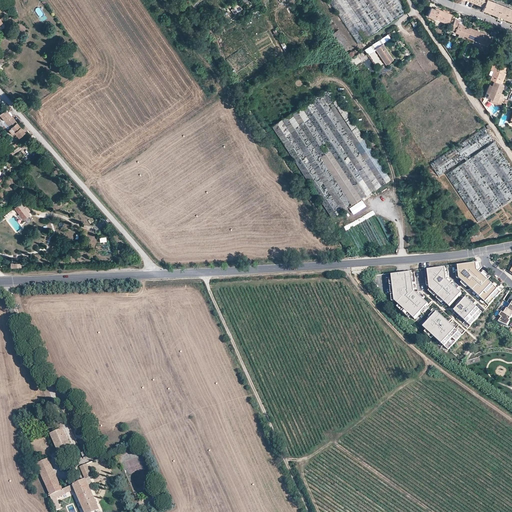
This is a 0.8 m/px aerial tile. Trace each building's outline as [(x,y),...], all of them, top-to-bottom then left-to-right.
[(491,8),(494,2),(490,0),(485,0),(483,7),(482,9),(490,12),(491,8)] [(497,15),(502,5),(494,2),(491,8),(490,12),(497,15)] [(505,18),(510,8),(502,5),(497,15),(505,18)] [(436,19),(439,10),(431,7),(427,16),(436,19)] [(445,12),(443,11),(439,9),(439,10),(436,19),(448,24),(452,14),(445,12)] [(459,23),(459,21),(460,20),(455,19),(451,29),(456,31),(459,23)] [(472,28),(463,25),(459,23),(456,31),(455,32),(467,37),(467,38),(468,38),(472,28)] [(483,44),(487,35),(488,35),(472,28),(468,38),(483,44)] [(331,34),(341,48),(348,43),(338,29),(331,34)] [(375,47),(390,37),(387,33),(372,43),(375,47)] [(487,35),(483,44),(483,45),(487,47),(491,36),(487,35)] [(364,49),(368,54),(375,49),(371,43),(364,49)] [(382,43),(375,48),(386,63),(393,58),(382,43)] [(353,57),(352,55),(352,56),(351,56),(350,55),(349,55),(349,54),(349,53),(349,52),(349,51),(350,51),(351,51),(352,51),(348,45),(342,50),(349,60),(353,57)] [(493,70),(489,79),(493,80),(501,83),(505,73),(504,72),(506,67),(493,62),(490,69),(493,70)] [(504,84),(501,83),(493,80),(492,85),(489,84),(486,92),(488,93),(487,97),(490,98),(497,101),(497,100),(503,102),(504,99),(502,98),(503,94),(500,93),(504,84)] [(497,101),(490,98),(489,101),(501,106),(503,102),(497,100),(497,101)] [(301,106),(291,114),(299,123),(303,120),(303,119),(308,115),(301,106)] [(21,127),(11,115),(6,109),(0,113),(0,115),(0,116),(5,121),(10,128),(8,129),(13,134),(14,133),(18,137),(25,132),(24,132),(27,129),(23,125),(21,127)] [(5,121),(0,116),(0,115),(0,130),(0,131),(6,127),(8,130),(8,129),(10,128),(5,121)] [(365,137),(371,147),(377,143),(371,134),(365,137)] [(368,177),(343,190),(351,204),(362,198),(360,195),(365,193),(390,179),(383,166),(366,175),(368,177)] [(362,199),(349,206),(353,213),(366,206),(362,199)] [(20,202),(14,207),(24,219),(30,214),(20,202)] [(474,239),(482,234),(476,226),(468,231),(474,239)] [(477,267),(460,269),(460,273),(458,274),(459,281),(461,281),(464,284),(462,285),(467,290),(469,288),(488,307),(500,294),(481,277),(478,274),(477,267)] [(447,271),(430,273),(432,281),(429,282),(430,288),(433,288),(433,291),(431,293),(437,298),(438,296),(441,298),(439,300),(444,304),(446,302),(451,307),(462,295),(459,292),(461,289),(456,286),(454,287),(453,286),(455,284),(451,281),(449,283),(449,282),(449,281),(449,280),(451,280),(450,273),(448,273),(447,271)] [(434,310),(431,308),(430,306),(434,302),(427,295),(426,297),(423,295),(421,297),(418,294),(417,291),(420,291),(420,287),(417,288),(417,286),(416,285),(419,285),(418,277),(416,277),(416,275),(397,278),(397,281),(394,281),(395,287),(398,287),(398,288),(395,288),(396,296),(398,296),(399,302),(403,306),(401,308),(406,312),(408,310),(409,311),(407,313),(412,319),(415,316),(418,319),(423,314),(427,318),(434,310)] [(467,299),(455,312),(470,326),(482,313),(474,306),(467,299)] [(435,309),(439,313),(438,314),(436,312),(429,320),(431,321),(426,327),(429,330),(427,332),(431,336),(434,334),(449,348),(462,335),(450,323),(449,322),(453,319),(435,303),(431,308),(434,310),(435,309)] [(509,309),(508,308),(504,313),(503,312),(500,315),(502,316),(498,321),(507,326),(511,321),(510,320),(511,318),(511,316),(511,304),(511,305),(509,309)] [(49,416),(38,420),(40,425),(51,420),(49,416)] [(73,448),(77,446),(68,424),(64,425),(73,448)] [(51,433),(57,448),(59,452),(71,447),(62,428),(51,433)] [(57,448),(48,452),(51,460),(61,456),(59,452),(57,448)] [(49,459),(36,465),(50,496),(54,494),(62,491),(49,459)] [(92,477),(86,464),(80,467),(85,480),(89,478),(92,477)] [(89,478),(85,480),(62,491),(64,494),(65,495),(75,490),(85,511),(95,511),(99,510),(88,485),(92,484),(89,478)] [(49,496),(55,511),(61,508),(56,498),(54,494),(50,496),(49,496)]
